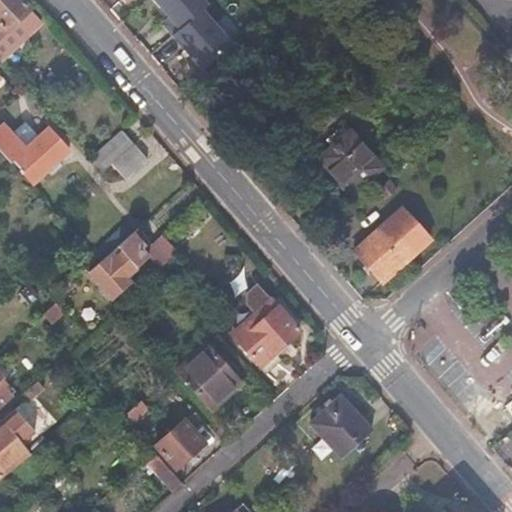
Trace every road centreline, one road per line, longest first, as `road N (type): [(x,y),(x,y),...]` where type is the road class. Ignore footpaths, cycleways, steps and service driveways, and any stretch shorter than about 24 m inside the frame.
road 1 (tertiary): [(69,0),(363,341)]
road 2 (residential): [(174,511),(363,341)]
road 3 (tertiary): [(363,341),(509,511)]
road 4 (residential): [(363,341),(511,211)]
